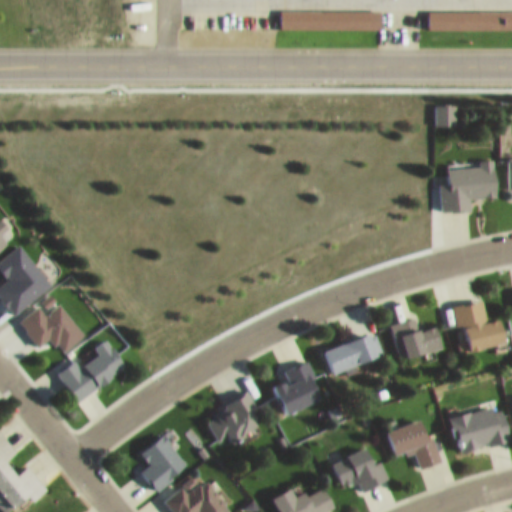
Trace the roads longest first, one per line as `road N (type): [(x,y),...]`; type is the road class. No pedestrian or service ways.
road 1 (secondary): [(511,56),(0,57)]
road 2 (residential): [(511,238),(408,262),(251,324),(71,448)]
road 3 (residential): [(0,360),(123,511)]
road 4 (residential): [(511,471),(393,511)]
